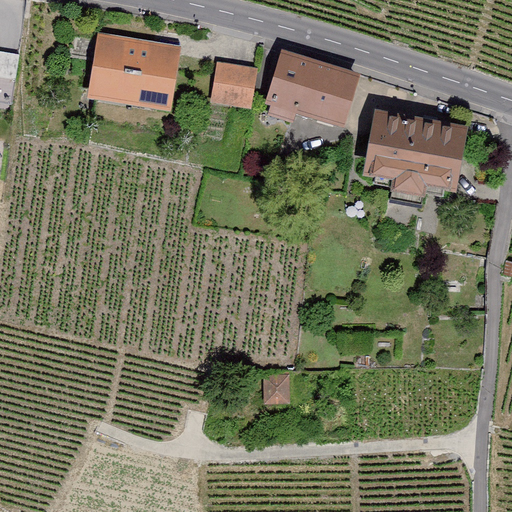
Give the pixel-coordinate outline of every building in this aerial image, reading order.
[(187,46),(96,32),(85,101),(177,114),(187,46)] [(18,57),(0,53),(0,111),(7,112),(18,57)] [(368,82),(279,54),(261,112),(350,139),(368,82)] [(253,65),(218,61),(213,105),(248,109),(253,65)] [(468,130),(379,115),(368,180),(456,196),(468,130)] [(292,404),(292,370),(264,371),(264,404),(292,404)]
